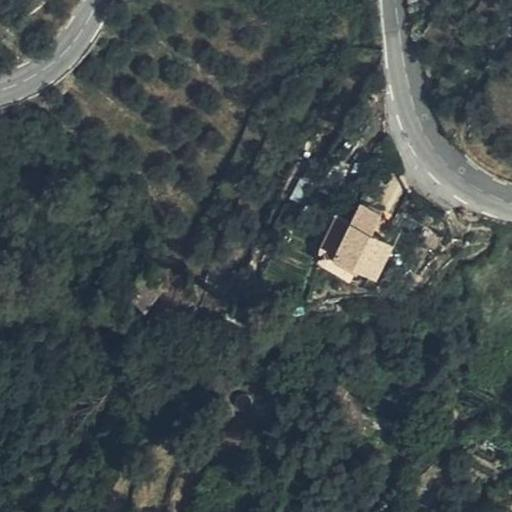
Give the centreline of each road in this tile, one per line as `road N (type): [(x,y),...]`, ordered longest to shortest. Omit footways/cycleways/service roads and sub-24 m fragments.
road 1 (tertiary): [(511,193),(465,168),(422,115),(399,0)]
road 2 (tertiary): [(97,0),(74,40),(31,75),(0,87)]
